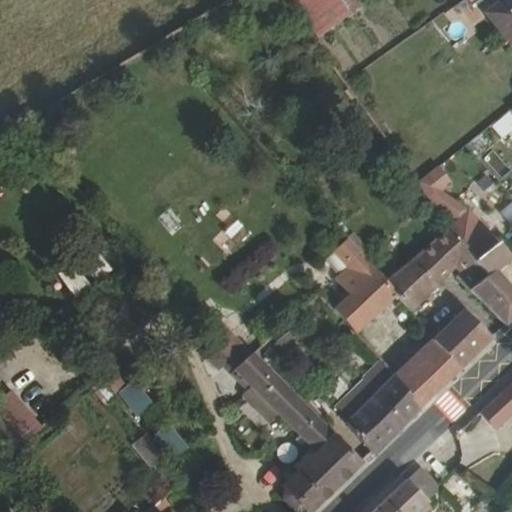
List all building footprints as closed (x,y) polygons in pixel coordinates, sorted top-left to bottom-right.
[(287,0),(316,40),(361,6),(356,0),(287,0)] [(511,44),(511,0),(505,0),(486,16),(510,46),(511,44)] [(494,151),(484,158),(498,178),(508,171),(494,151)] [(469,290),(505,326),(511,319),(511,291),(495,273),(511,257),(511,251),(503,241),(500,240),(497,243),(468,212),(441,191),(450,183),(437,168),(417,184),(432,204),(459,222),(451,229),(477,261),(475,262),(486,276),(469,290)] [(395,295),(410,312),(454,266),(460,272),(456,276),(469,290),(486,276),(475,262),(477,261),(451,229),(388,285),(387,286),(395,295)] [(349,239),(367,260),(371,256),(353,236),(349,239)] [(387,286),(388,285),(367,260),(349,239),(334,253),(348,268),(334,280),(349,296),(334,310),(354,333),(395,295),(387,286)] [(67,282),(72,300),(89,295),(85,278),(67,282)] [(198,323),(208,314),(201,306),(190,315),(198,323)] [(238,367),(250,355),(210,312),(208,314),(198,323),(221,349),(230,359),(231,360),(238,367)] [(432,342),(460,369),(490,339),(462,312),(432,342)] [(288,332),(277,343),(284,350),(295,340),(288,332)] [(394,379),(418,409),(460,369),(432,342),(394,379)] [(230,359),(221,349),(209,361),(219,370),(230,359)] [(301,511),(304,509),(307,511),(312,511),(362,464),(319,421),(305,406),(252,354),(250,355),(238,367),(231,360),(225,366),(245,387),(248,384),(252,388),(244,396),(269,421),(277,413),(316,453),(282,487),(287,492),(284,496),(284,500),(295,511),(301,511)] [(394,379),(379,362),(334,409),(348,422),(346,424),(373,455),(418,409),(394,379)] [(511,380),(480,412),(497,430),(511,416),(511,380)] [(120,393),(133,421),(152,413),(139,385),(120,393)] [(11,391),(0,400),(0,433),(10,445),(37,422),(11,391)] [(305,406),(319,421),(323,417),(309,403),(305,406)] [(37,422),(10,445),(15,451),(41,427),(37,422)] [(169,426),(154,438),(170,459),(185,447),(169,426)] [(127,511),(147,511),(162,498),(181,479),(147,436),(134,446),(150,466),(153,464),(164,476),(127,511)] [(420,468),(373,511),(426,511),(430,508),(427,505),(428,503),(427,502),(440,489),(420,468)] [(163,511),(169,506),(162,498),(147,511),(163,511)]
